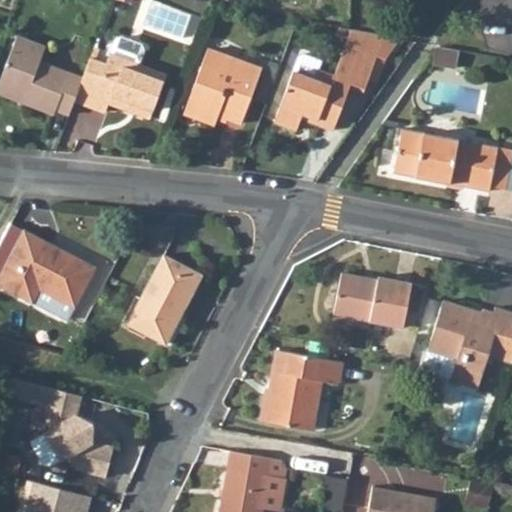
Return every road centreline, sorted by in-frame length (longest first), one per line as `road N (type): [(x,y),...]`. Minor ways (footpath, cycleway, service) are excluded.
road 1 (residential): [(143,511),(233,321),(303,204)]
road 2 (residential): [(0,172),(303,204)]
road 3 (residential): [(303,204),(511,245)]
road 4 (track): [(0,359),(190,412)]
